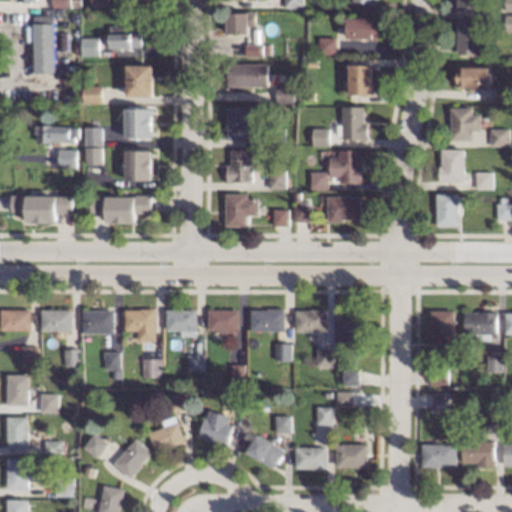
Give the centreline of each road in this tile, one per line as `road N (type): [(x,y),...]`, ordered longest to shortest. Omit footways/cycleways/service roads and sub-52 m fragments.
road 1 (residential): [(422,0),(400,200),(394,511)]
road 2 (tertiary): [(0,274),(511,276)]
road 3 (tertiary): [(511,250),(0,249)]
road 4 (residential): [(187,511),(198,504),(511,504)]
road 5 (residential): [(191,0),(188,275)]
road 6 (residential): [(250,504),(237,484),(197,473),(176,479),(155,511)]
